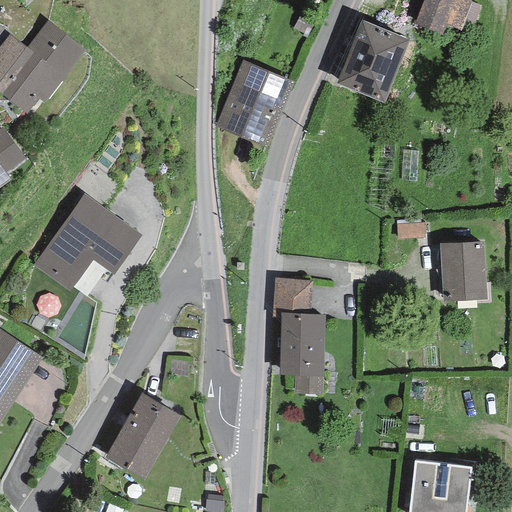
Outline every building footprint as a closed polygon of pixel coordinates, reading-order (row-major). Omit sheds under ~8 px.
[(463,0),(422,0),(417,14),(413,23),(442,35),(446,25),(459,31),(464,20),(471,3),(470,2),(463,0)] [(481,5),(470,1),(470,2),(471,3),(464,20),(474,24),(481,5)] [(85,51),(47,20),(26,48),(9,35),(0,46),(0,93),(27,114),(38,98),(44,103),(85,51)] [(409,40),(361,21),(335,84),(384,103),(409,40)] [(293,82),(242,61),(214,126),(265,147),(293,82)] [(0,186),(10,179),(5,173),(25,158),(2,128),(0,129),(0,186)] [(141,235),(83,194),(33,265),(69,291),(91,260),(113,275),(141,235)] [(397,224),(398,240),(424,238),(423,223),(397,224)] [(483,241),(439,244),(443,303),(486,300),(483,241)] [(281,314),(310,315),(313,282),(275,278),(272,318),(280,319),(281,314)] [(294,376),(294,394),(323,395),(324,315),(310,315),(281,314),(280,319),(279,376),(294,376)] [(0,329),(0,421),(42,358),(0,329)] [(179,416),(141,394),(105,458),(144,480),(179,416)] [(472,468),(414,461),(408,511),(466,511),(467,507),(472,468)] [(205,500),(204,511),(222,511),(223,502),(221,502),(222,496),(207,495),(207,500),(205,500)]
